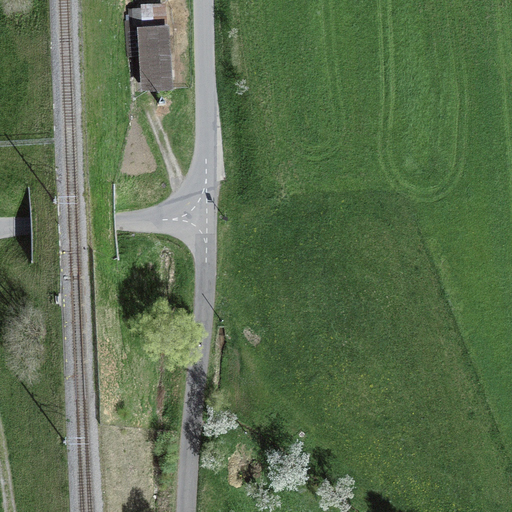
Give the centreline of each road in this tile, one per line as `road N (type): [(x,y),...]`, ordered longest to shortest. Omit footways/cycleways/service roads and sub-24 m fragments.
road 1 (unclassified): [(202,214),(205,291),(189,511)]
road 2 (unclassified): [(205,0),(202,214)]
